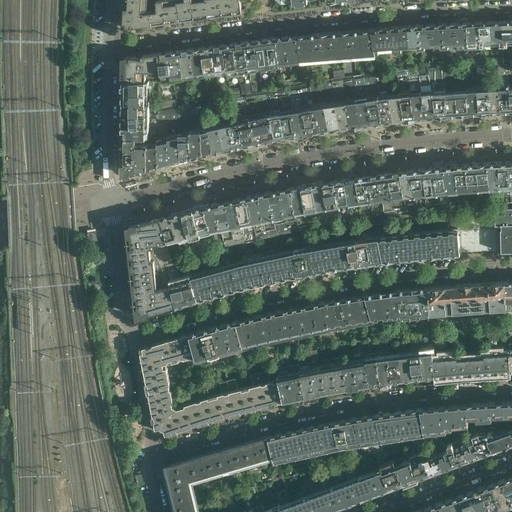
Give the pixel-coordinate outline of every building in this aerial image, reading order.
[(148,1),(148,0),(125,0),(125,7),(145,8),(148,8),(148,1)] [(167,22),(163,0),(154,0),(148,1),(148,8),(145,8),(147,24),(167,22)] [(181,20),(178,0),(163,0),(167,22),(181,20)] [(195,18),(192,0),(178,0),(181,20),(195,18)] [(209,16),(206,0),(192,0),(195,18),(209,16)] [(223,14),(221,0),(206,0),(209,16),(223,14)] [(243,11),(241,0),(221,0),(223,14),(243,11)] [(147,24),(145,8),(125,7),(123,27),(124,27),(147,24)] [(504,45),(503,20),(491,21),(492,41),(500,40),(500,46),(504,45)] [(511,39),(511,20),(503,20),(504,45),(508,45),(508,40),(511,39)] [(480,46),(479,21),(473,22),(471,22),(468,22),(468,41),(476,41),(476,46),(480,46)] [(492,41),(491,21),(479,21),(480,46),(484,46),(484,41),(492,41)] [(457,42),(456,22),(444,23),(445,47),(449,47),(449,42),(457,42)] [(468,41),(468,22),(456,22),(457,42),(465,41),(465,46),(468,46),(468,41)] [(445,47),(444,23),(432,24),(433,43),(441,42),(441,48),(445,47)] [(421,49),(420,24),(408,25),(410,44),(418,44),(418,49),(421,49)] [(433,43),(432,24),(420,24),(421,49),(425,48),(425,43),(433,43)] [(410,44),(408,25),(396,26),(398,51),(402,50),(402,45),(410,44)] [(398,51),(396,26),(384,27),(386,46),(394,46),(394,51),(398,51)] [(386,46),(384,27),(372,28),(372,29),(375,52),(379,52),(378,47),(386,46)] [(364,53),(362,29),(351,30),(354,54),(364,53)] [(375,52),(372,29),(362,29),(364,53),(375,52)] [(354,54),(351,30),(345,31),(340,31),(343,55),(354,54)] [(343,55),(340,31),(329,32),(332,56),(343,55)] [(332,56),(329,32),(319,33),(321,57),(332,56)] [(321,57),(319,33),(308,34),(311,58),(321,57)] [(311,58),(308,34),(297,35),(300,59),(311,58)] [(300,59),(297,35),(287,36),(290,61),(300,60),(300,59)] [(290,61),(287,36),(276,37),(279,62),(290,61)] [(279,62),(276,37),(266,39),(269,64),(279,62)] [(269,64),(266,39),(256,40),(259,65),(269,64)] [(259,65),(256,40),(246,41),(249,66),(259,65)] [(249,71),(246,41),(235,42),(238,67),(238,72),(249,71)] [(238,67),(235,42),(224,44),(227,69),(238,67)] [(227,69),(224,44),(213,45),(216,70),(227,69)] [(216,70),(213,45),(202,47),(206,72),(216,70)] [(206,72),(202,47),(191,48),(195,73),(206,72)] [(195,73),(191,48),(181,50),(184,75),(195,73)] [(184,75),(181,50),(160,53),(162,70),(163,78),(184,75)] [(162,70),(160,53),(159,53),(142,55),(143,58),(131,56),(125,57),(122,60),(122,81),(144,81),(145,70),(162,70)] [(490,112),(489,88),(487,66),(476,66),(478,89),(480,113),(490,112)] [(383,122),(379,97),(375,74),(364,75),(366,87),(366,88),(373,123),(383,122)] [(469,114),(467,90),(466,78),(456,78),(457,90),(458,114),(469,114)] [(448,115),(446,91),(445,79),(431,80),(433,91),(437,116),(448,115)] [(146,93),(146,86),(149,86),(149,81),(144,81),(122,81),(122,93),(146,93)] [(284,87),(283,82),(283,81),(273,83),(274,89),(284,87)] [(373,123),(366,88),(366,87),(355,88),(357,99),(362,124),(373,123)] [(511,111),(511,87),(500,88),(501,112),(511,111)] [(252,93),(251,88),(240,90),(242,96),(245,95),(252,93)] [(426,117),(422,92),(421,88),(416,89),(417,93),(411,94),(415,118),(426,117)] [(501,112),(500,88),(489,88),(490,112),(501,112)] [(415,118),(411,94),(408,94),(407,89),(400,90),(400,94),(405,119),(415,118)] [(480,113),(478,89),(467,90),(469,114),(480,113)] [(458,114),(457,90),(446,91),(448,115),(458,114)] [(276,139),(271,115),(262,116),(260,107),(269,106),(266,91),(262,91),(255,93),(257,102),(247,104),(248,109),(255,143),(276,139)] [(437,116),(433,91),(422,92),(426,117),(437,116)] [(146,99),(146,93),(122,93),(122,104),(149,104),(149,99),(146,99)] [(394,121),(405,119),(400,94),(390,96),(394,121)] [(245,145),(255,143),(248,109),(247,104),(245,95),(242,96),(235,97),(240,121),(232,123),(231,118),(228,118),(229,123),(234,147),(245,145)] [(330,129),(325,99),(324,95),(313,96),(314,101),(319,131),(330,129)] [(351,126),(362,124),(357,99),(353,100),(353,96),(346,97),(347,101),(351,126)] [(394,121),(390,96),(379,97),(383,122),(394,121)] [(340,128),(336,103),(335,98),(325,99),(330,129),(340,128)] [(165,102),(160,103),(161,109),(169,107),(176,106),(175,99),(164,101),(165,102)] [(215,108),(214,100),(206,101),(206,104),(207,109),(215,108)] [(308,133),(319,131),(314,101),(293,104),(294,110),(292,110),(297,135),(308,133)] [(351,126),(347,101),(336,103),(340,128),(351,126)] [(146,115),(146,108),(149,108),(149,104),(122,104),(122,115),(146,115)] [(297,135),(292,110),(291,105),(284,106),(286,112),(282,112),(287,137),(297,135)] [(203,154),(202,129),(201,111),(190,112),(191,133),(192,157),(203,154)] [(287,137),(282,112),(271,115),(276,139),(287,137)] [(146,121),(146,115),(122,115),(122,126),(149,126),(149,121),(146,121)] [(224,149),(219,125),(216,126),(215,122),(209,123),(210,128),(208,129),(213,152),(224,149)] [(213,152),(208,129),(210,128),(209,123),(205,123),(205,128),(202,129),(203,154),(213,152)] [(234,147),(229,123),(219,125),(224,149),(234,147)] [(146,137),(146,131),(149,131),(149,126),(122,126),(122,137),(136,137),(146,137)] [(181,159),(180,131),(180,129),(169,130),(170,140),(170,163),(181,159)] [(192,157),(191,133),(187,133),(187,131),(180,131),(181,159),(192,157)] [(137,172),(136,145),(136,137),(122,137),(123,173),(126,175),(137,172)] [(147,137),(146,137),(139,137),(139,140),(138,142),(138,145),(136,145),(137,172),(148,169),(147,138),(147,137)] [(159,166),(159,142),(159,138),(147,138),(148,169),(159,166)] [(170,163),(170,140),(159,142),(159,166),(170,163)] [(511,185),(509,161),(498,162),(500,186),(511,185)] [(489,186),(488,162),(477,163),(479,187),(489,186)] [(500,186),(498,162),(488,162),(489,186),(500,186)] [(479,187),(477,163),(466,164),(469,188),(479,187)] [(469,188),(466,164),(455,165),(459,188),(469,188)] [(461,209),(455,165),(444,166),(448,191),(450,210),(461,209)] [(448,191),(444,166),(433,167),(436,192),(448,191)] [(436,192),(433,167),(422,168),(425,193),(436,192)] [(425,193),(422,168),(411,169),(415,194),(419,193),(420,198),(415,199),(418,214),(428,213),(425,193)] [(418,214),(415,199),(415,194),(411,169),(400,170),(404,195),(406,215),(418,214)] [(404,195),(400,170),(389,171),(393,196),(404,195)] [(393,196),(389,171),(367,174),(371,199),(373,211),(377,211),(376,204),(393,202),(393,196)] [(371,199),(367,174),(356,176),(361,207),(368,206),(367,200),(371,199)] [(361,207),(356,176),(346,177),(350,202),(353,202),(354,208),(361,207)] [(350,203),(346,178),(335,179),(339,204),(350,203)] [(341,215),(339,204),(335,179),(324,181),(330,217),(341,215)] [(330,217),(324,181),(313,183),(302,185),(307,210),(308,217),(319,216),(321,227),(331,225),(330,217)] [(307,210),(302,185),(291,187),(296,211),(307,210)] [(296,214),(296,211),(291,187),(280,189),(270,191),(277,224),(287,222),(285,214),(292,212),(292,215),(296,214)] [(277,224),(270,191),(259,193),(264,218),(266,227),(277,224)] [(511,204),(511,198),(511,192),(501,192),(502,205),(511,204)] [(264,218),(259,193),(248,196),(255,227),(262,225),(260,219),(264,218)] [(257,240),(255,227),(248,196),(237,198),(246,234),(247,242),(250,242),(257,240)] [(246,234),(237,198),(227,200),(237,245),(247,242),(246,234)] [(237,245),(227,200),(216,203),(225,243),(226,247),(237,245)] [(225,243),(216,203),(204,205),(214,246),(225,243)] [(214,246),(204,206),(194,208),(205,251),(215,249),(214,246)] [(511,207),(495,208),(495,225),(502,225),(502,229),(501,229),(501,252),(511,251),(511,207)] [(205,251),(194,208),(183,211),(193,249),(194,254),(205,251)] [(193,249),(183,211),(172,214),(179,237),(183,251),(193,249)] [(179,237),(172,214),(162,217),(168,240),(179,237)] [(168,240),(162,217),(130,226),(127,229),(131,259),(152,256),(151,244),(153,244),(152,242),(168,240)] [(300,231),(298,223),(288,225),(289,233),(300,231)] [(289,233),(288,225),(277,228),(279,236),(289,233)] [(461,253),(458,229),(436,231),(425,232),(427,256),(438,255),(461,253)] [(97,240),(95,231),(87,232),(88,242),(97,240)] [(427,256),(425,232),(406,234),(391,236),(394,260),(405,258),(427,256)] [(394,260),(391,236),(379,238),(383,261),(394,260)] [(383,261),(379,238),(368,239),(373,262),(383,261)] [(373,262),(368,239),(357,241),(363,264),(373,262)] [(363,264),(357,241),(347,242),(352,265),(363,264)] [(352,265),(347,242),(337,244),(342,267),(352,265)] [(342,267),(337,244),(326,245),(331,269),(342,267)] [(331,269),(326,245),(316,247),(321,271),(331,269)] [(321,271),(316,247),(306,249),(311,272),(321,271)] [(311,272),(306,249),(295,251),(301,274),(311,272)] [(290,276),(301,274),(295,251),(280,254),(233,265),(192,276),(199,299),(229,291),(239,288),(249,286),(260,283),(280,279),(290,276)] [(177,306),(171,284),(157,286),(154,256),(152,256),(131,259),(137,315),(140,317),(177,306)] [(178,269),(176,261),(167,264),(169,271),(178,269)] [(199,299),(192,276),(191,275),(187,276),(188,278),(181,280),(188,302),(199,299)] [(188,302),(181,280),(175,282),(174,280),(170,281),(171,284),(177,306),(188,302)] [(508,312),(507,299),(506,281),(471,283),(470,282),(469,282),(468,282),(467,282),(466,282),(465,282),(463,283),(463,284),(429,286),(431,314),(431,318),(434,318),(433,313),(469,311),(505,308),(505,312),(508,312)] [(431,314),(429,286),(418,288),(421,313),(426,312),(426,315),(431,314)] [(421,313),(418,288),(408,289),(411,314),(416,313),(416,316),(421,315),(421,313)] [(411,314),(408,289),(397,290),(402,315),(407,314),(407,317),(411,317),(411,314)] [(402,315),(397,290),(387,291),(392,316),(397,315),(397,318),(402,318),(402,315)] [(392,316),(387,291),(377,292),(382,317),(387,316),(388,319),(392,319),(392,316)] [(382,317),(377,292),(366,294),(372,318),(378,318),(378,321),(383,320),(382,317)] [(372,318),(366,294),(355,296),(361,320),(368,319),(368,322),(373,321),(372,318)] [(361,320),(355,296),(344,297),(351,325),(356,324),(355,321),(361,320)] [(351,325),(344,297),(334,299),(340,323),(346,322),(347,325),(351,325)] [(340,323),(334,299),(323,301),(329,326),(329,328),(334,327),(334,324),(340,323)] [(329,326),(323,301),(312,303),(318,329),(329,326)] [(318,329),(312,303),(301,305),(307,331),(318,329)] [(307,331),(301,305),(290,307),(297,333),(298,332),(307,331)] [(297,333),(290,307),(280,310),(286,335),(297,333)] [(286,335),(280,310),(270,312),(276,338),(286,335)] [(276,338),(270,312),(258,315),(265,341),(276,338)] [(265,341),(258,315),(248,318),(254,343),(265,341)] [(254,343),(248,318),(237,321),(243,346),(254,343)] [(243,346),(237,321),(225,324),(232,349),(243,346)] [(232,349),(225,324),(214,327),(220,352),(232,349)] [(220,352),(214,327),(202,330),(209,355),(220,352)] [(209,355),(202,330),(190,333),(196,355),(197,358),(209,355)] [(196,355),(190,333),(163,341),(169,361),(172,361),(173,362),(196,355)] [(477,357),(475,333),(470,333),(470,337),(471,355),(466,356),(466,358),(459,358),(459,356),(458,356),(459,374),(487,372),(485,354),(483,354),(484,356),(477,357)] [(169,361),(163,341),(140,348),(145,371),(167,367),(166,362),(169,361)] [(354,350),(353,342),(341,344),(342,351),(354,350)] [(511,371),(510,350),(507,351),(507,353),(502,353),(501,348),(497,349),(492,349),(492,354),(486,354),(486,352),(485,352),(485,354),(487,372),(511,371)] [(435,376),(433,356),(433,352),(422,353),(424,377),(435,376)] [(459,374),(458,356),(458,354),(456,354),(456,356),(450,357),(450,352),(441,353),(441,358),(435,358),(435,356),(433,356),(435,376),(459,374)] [(424,377),(422,353),(411,354),(413,378),(424,377)] [(413,378),(411,354),(400,355),(403,380),(413,378)] [(403,380),(400,355),(389,357),(392,381),(403,380)] [(392,381),(389,357),(377,358),(381,383),(392,381)] [(381,383),(377,358),(367,360),(371,384),(381,383)] [(371,384),(367,360),(356,362),(360,386),(371,384)] [(360,386),(356,362),(345,364),(349,388),(360,386)] [(349,388),(345,364),(333,366),(338,390),(349,388)] [(338,390),(333,366),(322,368),(327,392),(338,390)] [(174,401),(171,384),(167,367),(145,371),(152,406),(172,402),(174,401)] [(327,392),(322,368),(311,370),(316,394),(327,392)] [(284,401),(279,378),(271,381),(268,370),(251,374),(254,385),(246,387),(252,409),(284,401)] [(306,396),(300,372),(300,370),(295,371),(296,374),(290,375),(295,398),(306,396)] [(316,394),(311,370),(300,372),(306,396),(316,394)] [(295,398),(290,375),(279,377),(279,378),(284,401),(295,398)] [(252,409),(246,387),(239,389),(236,378),(219,382),(222,393),(213,395),(220,417),(252,409)] [(220,417),(213,395),(205,397),(202,387),(185,392),(188,403),(181,405),(182,407),(188,427),(220,417)] [(511,413),(511,400),(503,401),(504,414),(511,413)] [(504,414),(503,401),(483,402),(485,420),(492,420),(492,414),(504,414)] [(188,427),(182,407),(177,408),(173,405),(172,402),(152,406),(156,428),(161,427),(165,429),(166,434),(188,427)] [(485,420),(483,402),(466,403),(467,416),(468,416),(477,416),(477,421),(485,420)] [(467,416),(466,403),(454,404),(457,426),(462,426),(462,424),(469,423),(468,416),(467,416)] [(457,426),(454,404),(443,405),(446,427),(457,426)] [(446,427),(443,405),(432,407),(435,430),(446,429),(446,427)] [(424,431),(421,408),(421,407),(414,408),(414,409),(411,409),(410,409),(414,435),(419,435),(418,432),(424,431)] [(435,430),(432,407),(421,408),(424,431),(435,430)] [(414,435),(410,409),(409,409),(407,409),(407,410),(402,410),(400,410),(399,410),(403,434),(409,433),(410,436),(414,435)] [(403,434),(399,410),(398,410),(398,411),(396,411),(391,412),(389,412),(388,412),(393,439),(397,438),(397,435),(403,434)] [(393,439),(388,412),(377,414),(382,437),(388,436),(388,439),(393,439)] [(382,437),(377,414),(366,415),(371,442),(376,441),(375,438),(382,437)] [(371,442),(366,415),(355,417),(360,441),(366,440),(367,442),(371,442)] [(360,441),(355,417),(344,419),(350,445),(354,444),(354,442),(360,441)] [(350,445),(344,419),(333,421),(339,445),(345,443),(345,446),(350,445)] [(339,447),(339,445),(333,421),(322,423),(328,447),(334,446),(335,448),(339,447)] [(328,447),(322,423),(312,425),(318,452),(322,451),(322,448),(328,447)] [(318,452),(312,425),(301,428),(306,452),(313,450),(313,453),(318,452)] [(306,452),(301,428),(290,430),(296,457),(301,456),(300,453),(306,452)] [(296,457),(290,430),(280,433),(285,456),(291,455),(292,457),(296,457)] [(511,443),(507,431),(495,436),(493,431),(487,434),(493,450),(511,443)] [(285,456),(280,433),(269,435),(274,458),(275,461),(279,460),(279,458),(285,456)] [(493,450),(487,434),(486,434),(487,437),(482,439),(481,438),(479,438),(477,434),(473,435),(480,455),(492,450),(493,450)] [(274,458),(269,435),(241,444),(247,465),(258,462),(258,461),(262,460),(262,461),(274,458)] [(480,455),(473,435),(468,437),(470,442),(468,443),(468,445),(463,447),(467,460),(480,455)] [(467,460),(463,447),(457,449),(456,447),(454,448),(452,443),(448,445),(455,464),(467,460)] [(247,465),(241,444),(214,452),(220,473),(232,470),(231,469),(235,468),(236,469),(247,465)] [(455,464),(448,445),(443,446),(445,451),(443,452),(443,454),(438,456),(442,469),(455,464)] [(220,473),(214,452),(186,460),(193,481),(205,478),(205,477),(209,476),(209,477),(220,473)] [(442,469),(438,456),(432,458),(431,456),(429,457),(427,452),(423,454),(430,474),(442,469)] [(430,474),(423,454),(418,456),(420,461),(418,461),(418,463),(413,465),(410,459),(417,478),(430,474)] [(343,462),(341,456),(331,459),(332,465),(343,462)] [(417,478),(410,459),(401,463),(402,465),(397,467),(403,483),(413,480),(417,478)] [(193,481),(186,460),(164,466),(171,495),(193,490),(192,482),(193,481)] [(321,468),(320,462),(309,465),(311,471),(321,468)] [(403,483),(397,467),(391,469),(390,466),(381,470),(389,489),(393,487),(403,483)] [(389,489),(381,470),(371,474),(378,493),(379,493),(379,492),(382,491),(389,489)] [(144,484),(141,474),(135,475),(137,485),(144,484)] [(378,493),(371,474),(360,478),(367,497),(374,494),(378,493)] [(511,475),(502,479),(511,502),(511,501),(511,475)] [(284,483),(282,478),(272,481),(274,487),(284,483)] [(367,497),(360,478),(347,483),(353,502),(354,502),(357,500),(357,501),(367,497)] [(511,502),(502,479),(492,483),(502,509),(506,507),(505,505),(511,502)] [(353,502),(347,483),(333,488),(340,507),(343,505),(344,506),(353,502)] [(502,509),(492,483),(481,487),(490,510),(497,508),(498,511),(502,509)] [(485,511),(490,510),(481,487),(471,490),(478,511),(485,511)] [(340,507),(333,488),(319,493),(325,511),(326,511),(336,509),(336,508),(339,507),(340,507)] [(198,511),(198,510),(197,510),(196,505),(197,505),(193,490),(171,495),(175,511),(198,511)] [(478,511),(471,490),(460,494),(466,511),(478,511)] [(325,511),(319,493),(306,498),(310,511),(325,511)] [(466,511),(460,494),(450,498),(455,511),(466,511)] [(310,511),(306,498),(292,504),(294,511),(310,511)] [(455,511),(450,498),(439,502),(442,511),(455,511)] [(294,511),(292,504),(289,505),(287,499),(282,500),(284,506),(280,508),(281,511),(294,511)] [(442,511),(439,502),(429,506),(430,511),(442,511)]
